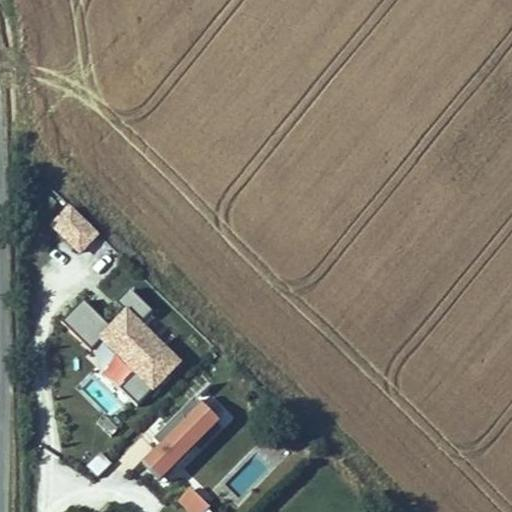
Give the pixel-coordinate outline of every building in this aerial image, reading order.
[(97,235),(71,207),(48,228),(75,256),(97,235)] [(114,303),(135,278),(120,266),(99,291),(114,303)] [(124,293),(117,307),(143,321),(151,308),(124,293)] [(87,349),(108,329),(83,303),(62,323),(87,349)] [(76,388),(118,426),(179,361),(126,312),(85,356),(97,366),(76,388)] [(178,470),(221,426),(197,402),(125,476),(138,488),(123,504),(131,511),(157,511),(167,502),(160,496),(181,473),(178,470)] [(91,483),(112,468),(102,455),(81,470),(91,483)] [(175,504),(183,511),(212,511),(189,490),(175,504)]
